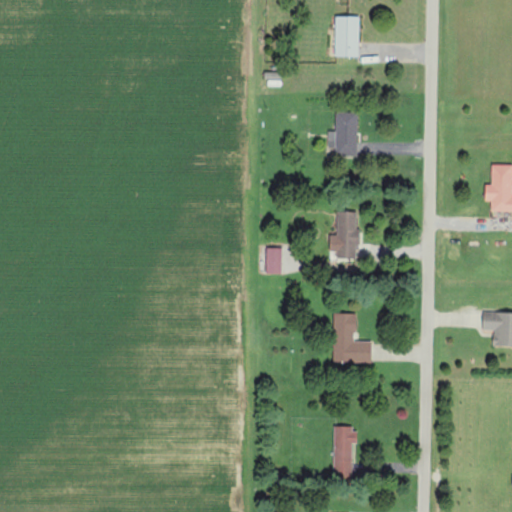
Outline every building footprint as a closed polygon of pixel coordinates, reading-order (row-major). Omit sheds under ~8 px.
[(360,17),(336,17),(336,57),(359,57),(360,17)] [(329,130),(328,147),(335,148),(335,155),(357,156),(359,112),(337,111),(336,131),(329,130)] [(486,200),(492,200),(492,211),(511,211),(511,164),(493,164),(492,184),(486,184),(486,200)] [(338,210),(337,235),(330,234),(330,251),(338,252),(337,262),(358,263),(360,211),(338,210)] [(282,273),(283,247),(267,247),(266,273),(282,273)] [(511,345),(511,311),(484,311),(483,329),(494,330),(494,345),(511,345)] [(334,362),(372,363),(373,341),(357,341),(357,313),(335,313),(334,362)] [(356,427),(335,426),(333,476),(353,477),(354,443),(356,443),(356,427)]
